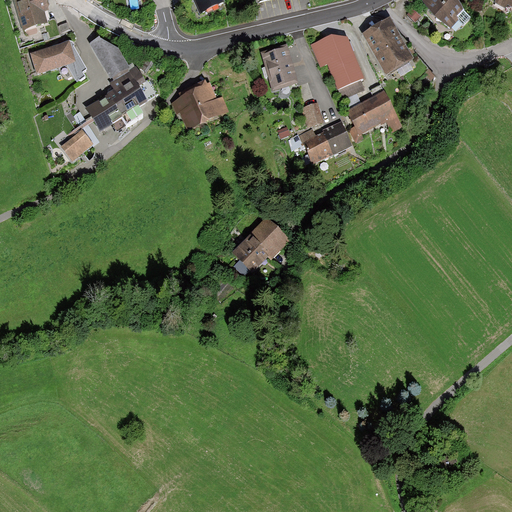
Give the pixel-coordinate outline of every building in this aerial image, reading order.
[(46,0),(13,0),(24,31),(49,23),(46,13),(50,11),(46,0)] [(191,0),(200,18),(222,7),(219,0),(191,0)] [(449,0),(423,0),(420,3),(454,36),(469,20),(449,0)] [(511,0),(494,0),(492,4),(505,12),(507,7),(511,9),(511,0)] [(369,35),(363,38),(382,78),(410,64),(401,44),(391,24),(369,35)] [(319,45),(338,93),(364,83),(345,34),(319,45)] [(99,37),(90,44),(110,78),(130,66),(120,49),(101,39),(99,37)] [(70,43),(31,56),(38,77),(68,68),(78,84),(88,78),(85,73),(89,71),(75,48),(75,46),(73,43),(70,43)] [(261,55),(273,94),(296,87),(284,49),(261,55)] [(147,82),(137,66),(111,84),(115,89),(111,92),(108,94),(109,94),(103,98),(87,108),(92,117),(101,131),(114,124),(119,133),(126,128),(146,115),(142,107),(159,96),(150,81),(147,82)] [(341,93),(344,99),(367,91),(364,85),(341,93)] [(216,93),(175,108),(185,133),(225,117),(216,93)] [(382,97),(344,115),(359,147),(397,129),(382,97)] [(302,112),(308,130),(324,126),(318,107),(302,112)] [(338,126),(299,146),(312,171),(351,151),(338,126)] [(95,144),(83,129),(61,147),(73,162),(95,144)] [(292,245),(267,222),(233,260),(252,277),(268,260),(273,265),(292,245)]
